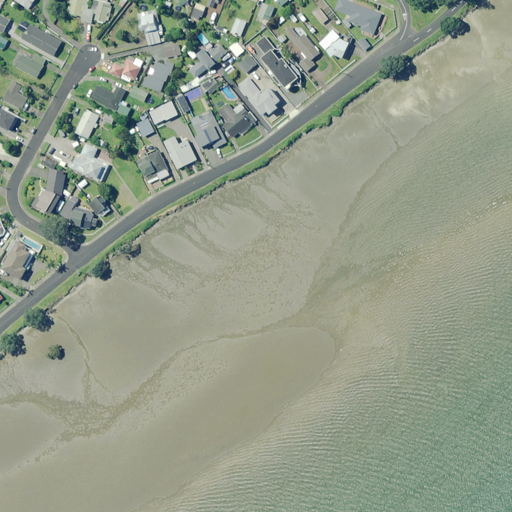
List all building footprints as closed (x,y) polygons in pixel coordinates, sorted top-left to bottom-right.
[(15,0),(30,9),(35,0),(15,0)] [(92,24),(93,19),(98,20),(97,22),(104,24),(104,22),(108,23),(112,9),(105,6),(106,3),(100,1),(97,10),(83,6),(85,0),(72,0),(69,13),(82,17),(81,20),(92,24)] [(351,16),(349,22),(354,24),(354,25),(359,27),(359,26),(362,27),(361,29),(374,35),(383,14),(353,1),(353,3),(346,0),(340,0),(336,10),(351,16)] [(191,17),(200,20),(201,16),(203,17),(206,7),(196,3),(191,17)] [(265,3),(258,16),(263,18),(261,23),(267,26),(275,8),(265,3)] [(329,20),(319,8),(313,12),(323,24),(329,20)] [(159,32),(163,30),(162,26),(160,26),(159,20),(157,21),(154,10),(138,14),(142,30),(145,30),(149,45),(162,42),(159,32)] [(307,20),(302,13),(299,15),(304,22),(307,20)] [(11,20),(2,15),(0,18),(0,31),(4,34),(11,20)] [(237,37),(238,36),(241,37),(247,23),(237,18),(231,33),(233,34),(233,35),(237,37)] [(345,18),(342,20),(349,28),(351,26),(345,18)] [(64,42),(32,24),(23,39),(55,57),(64,42)] [(292,28),(287,32),(303,52),(302,54),(306,59),(300,64),(307,72),(316,66),(312,61),(321,53),(305,34),(300,38),(292,28)] [(342,37),(335,30),(320,43),(333,57),(336,55),(343,58),(351,43),(341,38),(342,37)] [(9,41),(0,35),(0,47),(4,50),(9,41)] [(288,90),(294,86),(301,86),(301,75),(286,57),(285,58),(284,57),(281,49),(276,49),(265,36),(256,44),(265,55),(262,58),(275,73),(272,76),(280,85),(286,87),(288,90)] [(371,46),(364,38),(359,43),(366,50),(371,46)] [(245,51),(238,42),(230,48),(238,57),(245,51)] [(182,55),(180,45),(164,48),(167,58),(182,55)] [(196,78),(209,68),(210,70),(217,64),(216,62),(228,53),(222,45),(214,51),(212,48),(207,52),(205,49),(198,55),(202,60),(190,70),(196,78)] [(198,56),(191,48),(187,51),(194,59),(198,56)] [(33,59),(20,52),(13,65),(38,79),(48,62),(36,55),(33,59)] [(268,77),(250,56),(239,65),(246,74),(250,71),(260,84),(268,77)] [(126,67),(115,62),(110,73),(121,78),(131,83),(133,79),(136,80),(144,63),(136,60),(135,62),(129,60),(126,67)] [(166,81),(167,82),(169,75),(171,76),(176,65),(166,61),(165,64),(158,61),(157,64),(156,64),(154,68),(151,67),(144,85),(162,92),(166,81)] [(215,80),(212,82),(210,79),(201,86),(206,93),(208,92),(209,94),(211,92),(212,94),(221,87),(215,80)] [(25,86),(14,81),(4,101),(23,110),(29,98),(21,94),(25,86)] [(126,90),(119,86),(114,94),(99,87),(93,99),(116,111),(126,90)] [(149,94),(135,88),(131,96),(145,102),(149,94)] [(269,93),(267,90),(262,94),(264,97),(255,104),(267,118),(283,105),(279,100),(283,97),(275,88),(269,93)] [(188,103),(184,94),(178,97),(185,113),(191,111),(188,103)] [(128,103),(122,101),(117,111),(128,116),(131,109),(126,107),(128,103)] [(179,115),(172,101),(150,112),(156,124),(167,119),(167,120),(179,115)] [(249,113),(242,104),(233,111),(227,103),(218,110),(228,123),(225,125),(234,138),(240,133),(242,135),(253,126),(252,125),(258,121),(251,112),(249,113)] [(24,122),(19,119),(20,119),(0,107),(0,125),(12,132),(16,125),(21,128),(24,122)] [(85,143),(87,138),(89,139),(95,127),(97,128),(98,125),(96,124),(100,116),(87,110),(76,132),(83,136),(80,141),(85,143)] [(211,110),(192,120),(199,134),(197,136),(201,142),(204,147),(213,143),(216,149),(228,142),(211,110)] [(116,117),(107,112),(103,120),(112,124),(116,117)] [(155,132),(149,118),(138,124),(145,137),(155,132)] [(105,141),(98,137),(96,143),(103,146),(105,141)] [(183,143),(180,138),(165,145),(171,158),(177,156),(181,165),(190,161),(188,156),(197,152),(191,139),(183,143)] [(99,149),(87,143),(81,155),(73,156),(68,166),(102,182),(110,165),(94,158),(99,149)] [(169,171),(159,151),(139,162),(149,184),(160,179),(159,176),(169,171)] [(57,162),(46,157),(43,163),(54,168),(57,162)] [(54,168),(50,168),(47,189),(41,196),(38,194),(32,204),(39,207),(40,205),(52,212),(64,194),(62,194),(66,174),(64,174),(65,170),(54,168)] [(89,183),(85,180),(79,185),(82,189),(89,183)] [(99,214),(100,216),(104,216),(111,211),(112,206),(108,200),(109,200),(104,194),(90,205),(98,215),(99,214)] [(61,214),(72,221),(72,225),(78,226),(78,228),(88,230),(88,228),(92,229),(95,215),(90,210),(76,206),(80,201),(72,196),(61,214)] [(27,246),(19,241),(4,269),(23,280),(29,270),(26,268),(33,254),(25,250),(27,246)]
